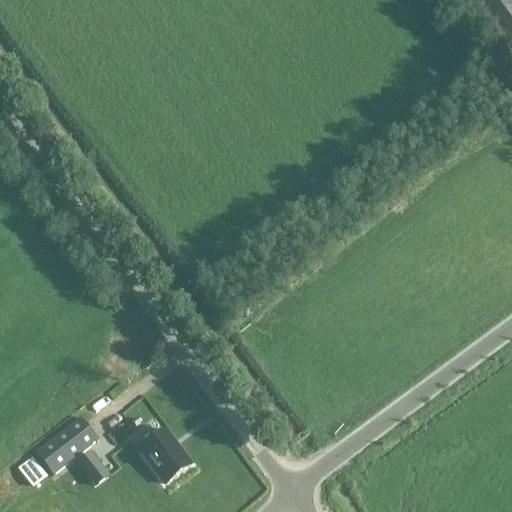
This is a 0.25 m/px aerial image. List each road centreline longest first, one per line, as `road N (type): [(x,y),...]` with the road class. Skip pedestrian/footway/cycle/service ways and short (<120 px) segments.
road 1 (unclassified): [(290,493),(0,108)]
road 2 (unclassified): [(290,493),(511,323)]
